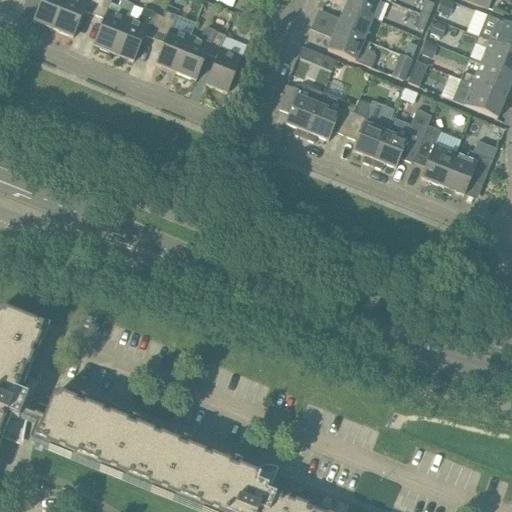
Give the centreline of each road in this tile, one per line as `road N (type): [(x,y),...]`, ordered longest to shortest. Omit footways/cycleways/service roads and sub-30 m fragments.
road 1 (residential): [(486,511),(81,348)]
road 2 (tertiary): [(325,315),(302,297),(0,177)]
road 3 (tertiary): [(0,215),(325,315)]
road 4 (residential): [(511,230),(474,228),(251,136)]
road 5 (residential): [(251,136),(0,33)]
road 6 (tertiary): [(511,376),(325,315)]
